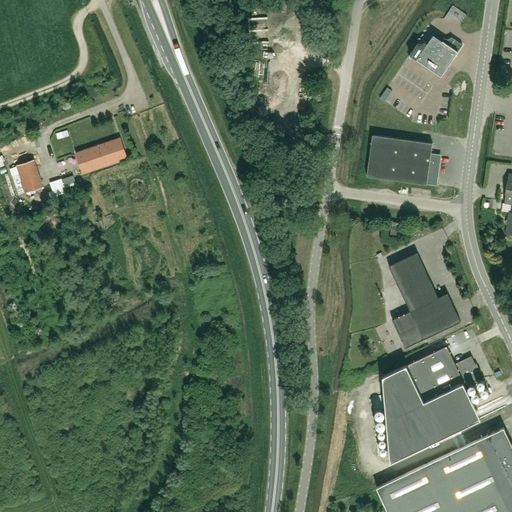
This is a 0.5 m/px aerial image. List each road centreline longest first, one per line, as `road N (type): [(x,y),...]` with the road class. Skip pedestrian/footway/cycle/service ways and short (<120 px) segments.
road 1 (primary): [(272,511),(279,414),(269,308),(239,205),(153,0)]
road 2 (unclassified): [(298,511),(313,415),(312,283),(328,189)]
road 3 (tertiary): [(466,210),(493,0)]
road 4 (unclassified): [(328,189),(358,0)]
road 5 (track): [(0,107),(77,72),(78,17),(100,0)]
road 6 (unclassified): [(466,210),(328,189)]
road 7 (tertiary): [(511,340),(478,269),(466,210)]
